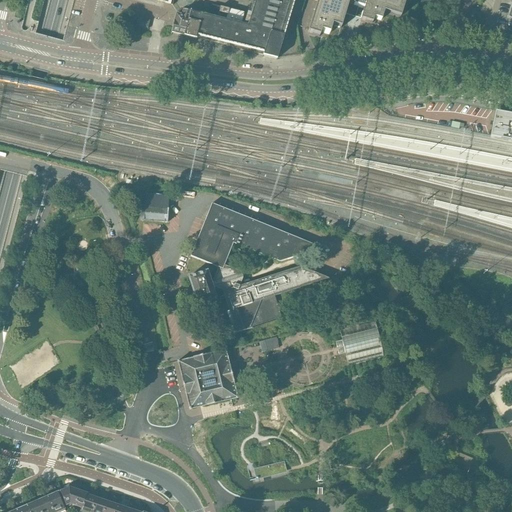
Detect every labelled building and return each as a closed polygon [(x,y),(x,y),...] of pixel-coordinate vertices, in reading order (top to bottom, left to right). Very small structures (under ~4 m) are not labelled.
[(277,59),(294,0),(255,0),(248,26),(241,24),(244,13),(212,5),(210,16),(193,12),(190,24),(187,36),(196,39),(197,36),(264,52),(263,55),(277,59)] [(317,0),(307,34),(319,37),(321,32),(329,35),(332,26),(340,29),(345,14),(355,17),(358,7),(364,9),(360,20),(372,23),(374,18),(381,21),(384,12),(401,17),(405,0),(317,0)] [(177,13),(175,20),(190,24),(193,12),(182,9),(177,13)] [(138,17),(136,26),(148,29),(150,20),(138,17)] [(175,20),(173,28),(171,32),(187,36),(190,24),(175,20)] [(511,113),(495,111),(491,136),(490,136),(511,140),(511,113)] [(141,207),(140,221),(167,223),(169,196),(146,194),(145,207),(141,207)] [(241,330),(254,326),(281,317),(275,296),(329,279),(312,272),(317,261),(311,259),(306,270),(300,267),(239,287),(242,278),(240,272),(224,266),(233,244),(280,263),(322,248),(212,204),(190,257),(218,268),(212,282),(211,282),(213,288),(214,287),(224,291),(230,310),(246,317),(243,324),(241,330)] [(208,271),(192,276),(189,277),(198,305),(217,299),(213,288),(211,282),(208,271)] [(408,284),(402,277),(399,280),(404,287),(408,284)] [(345,285),(326,290),(329,300),(348,295),(345,285)] [(335,342),(338,356),(345,354),(348,366),(384,357),(374,320),(339,329),(342,341),(335,342)] [(276,338),(264,341),(265,341),(267,350),(267,351),(279,349),(276,338)] [(225,350),(177,362),(189,410),(237,398),(225,350)] [(470,468),(452,461),(449,468),(467,475),(470,468)] [(281,470),(285,469),(284,463),(284,464),(283,463),(287,462),(286,462),(254,470),(255,475),(257,479),(258,479),(283,473),(283,472),(281,473),(281,470)] [(80,492),(69,488),(67,489),(65,488),(62,490),(62,491),(60,492),(66,506),(71,504),(72,505),(81,509),(86,495),(80,492)] [(47,498),(52,511),(57,511),(64,509),(57,493),(56,494),(55,493),(51,495),(51,496),(47,498)] [(81,509),(80,511),(92,511),(96,499),(95,499),(95,497),(91,496),(90,497),(86,496),(86,495),(81,509)] [(52,511),(47,498),(46,498),(45,497),(41,499),(40,500),(36,502),(40,511),(52,511)] [(92,511),(103,511),(107,503),(106,503),(105,501),(102,500),(101,501),(96,499),(92,511)] [(28,511),(40,511),(36,502),(34,502),(31,503),(30,505),(26,507),(28,511)] [(103,511),(115,511),(117,507),(116,506),(116,504),(113,503),(111,504),(107,503),(103,511)]
